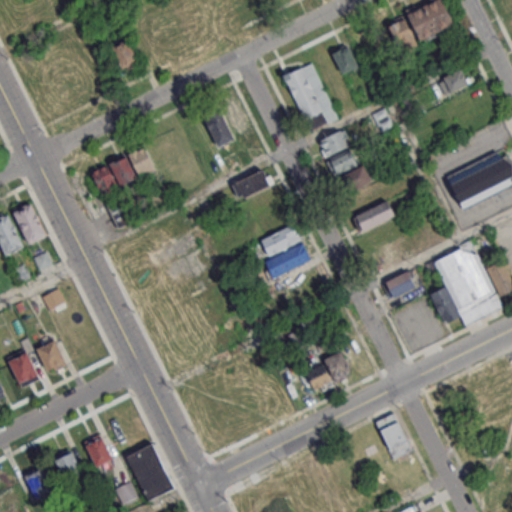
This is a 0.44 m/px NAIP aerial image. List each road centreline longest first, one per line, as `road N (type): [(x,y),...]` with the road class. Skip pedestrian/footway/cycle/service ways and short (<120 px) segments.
road 1 (residential): [(464,511),(238,56)]
road 2 (tertiary): [(209,511),(0,92)]
road 3 (residential): [(0,172),(351,0)]
road 4 (tertiary): [(196,486),(511,327)]
road 5 (residential): [(0,433),(136,366)]
